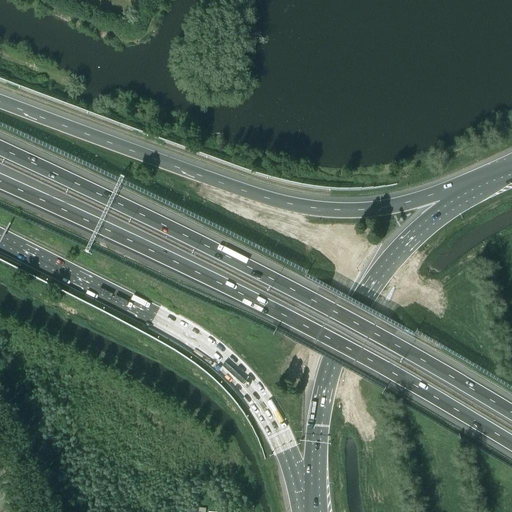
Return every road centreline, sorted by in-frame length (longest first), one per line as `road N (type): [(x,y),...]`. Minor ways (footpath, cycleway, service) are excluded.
road 1 (motorway): [(511,413),(305,296),(0,148)]
road 2 (motorway): [(0,181),(293,319),(511,443)]
road 3 (motorway): [(454,193),(336,208),(270,197),(0,99)]
road 4 (motorway): [(0,239),(211,352),(253,393),(312,501)]
road 5 (trunk): [(454,193),(382,268),(343,332),(317,426),(312,501)]
